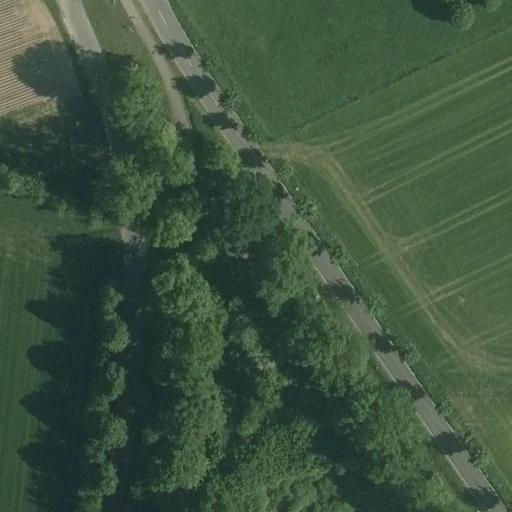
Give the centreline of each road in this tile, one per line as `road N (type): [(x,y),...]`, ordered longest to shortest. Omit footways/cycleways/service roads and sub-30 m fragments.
road 1 (tertiary): [(495,511),(256,168),(152,0)]
road 2 (tertiary): [(113,511),(134,317),(131,222),(103,87),(72,0)]
